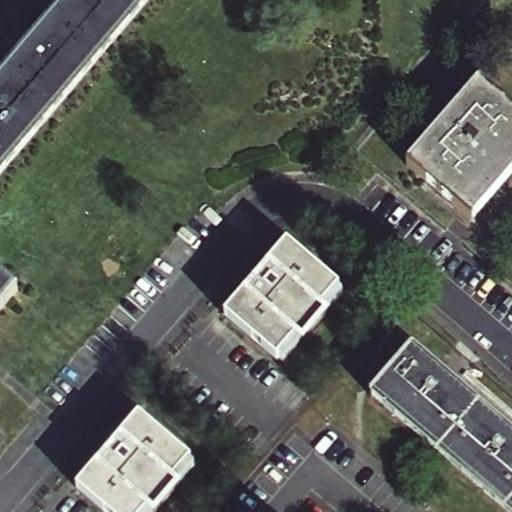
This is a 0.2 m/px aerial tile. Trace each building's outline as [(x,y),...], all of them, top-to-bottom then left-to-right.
[(0,279),(0,176),(95,69),(152,0),(70,0),(52,22),(35,42),(33,40),(25,49),(19,56),(21,58),(0,82),(0,309),(15,293),(0,279)] [(468,217),(511,164),(511,111),(480,84),(409,167),(468,217)] [(263,273),(262,272),(252,284),(248,281),(227,305),(279,350),(341,278),(290,232),(269,257),(273,261),(263,273)] [(511,511),(511,438),(405,348),(366,393),(506,511),(511,511)] [(139,511),(193,450),(142,405),(121,429),(125,433),(115,445),(114,444),(104,456),(100,453),(79,477),(119,511),(139,511)]
